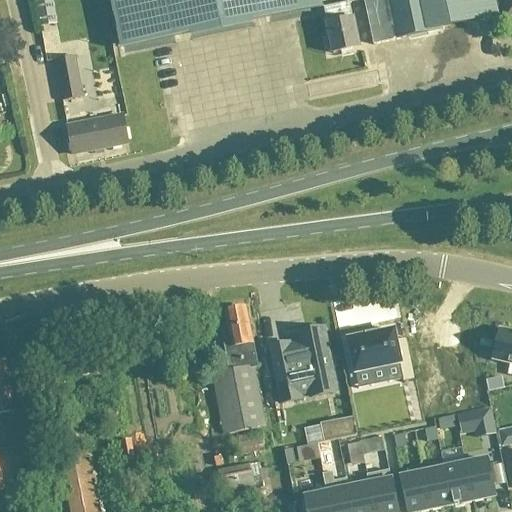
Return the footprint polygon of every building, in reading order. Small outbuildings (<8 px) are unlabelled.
[(332,55),(358,49),(353,20),(351,21),(348,5),(363,2),(362,0),(111,0),(121,46),(317,6),(316,0),(344,0),(346,4),(322,9),(326,25),(325,25),(329,41),(325,41),(327,54),(331,53),(332,55)] [(439,27),(493,16),(496,15),(492,0),(362,0),(363,2),(372,46),(440,32),(439,27)] [(511,0),(502,0),(506,16),(511,14),(511,0)] [(56,25),(51,1),(35,4),(39,28),(56,25)] [(253,57),(252,39),(195,42),(196,60),(253,57)] [(74,58),(54,62),(61,103),(81,100),(74,58)] [(121,118),(66,128),(71,156),(127,146),(121,118)] [(229,374),(212,377),(223,437),(264,429),(252,370),(256,369),(244,310),(224,314),(230,349),(224,350),(229,374)] [(464,337),(461,324),(416,333),(423,366),(445,362),(447,371),(480,365),(474,335),(464,337)] [(287,345),(270,349),(282,406),(299,402),(298,396),(310,394),(311,400),(335,395),(321,330),(297,335),(300,347),(288,349),(287,345)] [(347,342),(354,376),(398,366),(401,382),(402,385),(414,383),(414,382),(406,340),(405,340),(395,342),(393,333),(376,336),(375,334),(373,334),(374,337),(366,338),(366,336),(364,336),(364,339),(347,342)] [(511,334),(497,333),(494,364),(511,365),(511,334)] [(0,415),(14,413),(4,364),(0,364),(0,415)] [(488,412),(472,415),(476,433),(477,438),(493,435),(488,412)] [(260,435),(235,439),(239,458),(264,453),(260,435)] [(68,511),(100,511),(87,446),(56,453),(68,511)] [(291,452),(283,454),(286,467),(294,465),(291,452)] [(442,466),(451,508),(472,504),(463,462),(442,466)] [(486,462),(465,466),(464,462),(463,462),(472,504),(494,499),(486,462)] [(255,492),(251,478),(248,465),(218,471),(223,498),(255,492)] [(442,471),(422,475),(429,511),(432,511),(451,508),(442,466),(441,466),(442,471)] [(366,477),(373,511),(396,511),(388,473),(366,477)] [(329,511),(351,511),(345,482),(333,484),(331,475),(322,477),(329,511)] [(429,511),(422,475),(400,480),(406,511),(429,511)] [(306,511),(329,511),(322,477),(321,477),(324,491),(303,495),(306,511)] [(373,511),(366,477),(365,477),(366,482),(347,486),(346,481),(345,482),(351,511),(373,511)]
